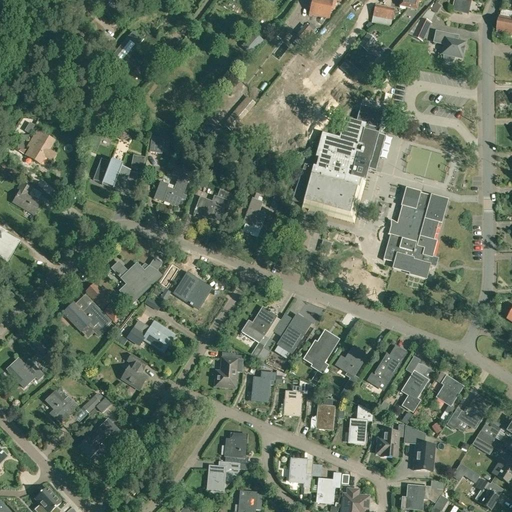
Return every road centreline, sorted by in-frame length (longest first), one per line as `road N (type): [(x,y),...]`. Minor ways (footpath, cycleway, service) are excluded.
road 1 (residential): [(475,326),(486,297),(486,39),(497,0)]
road 2 (residential): [(0,330),(109,226),(128,225),(252,272)]
road 3 (residential): [(252,272),(465,352)]
road 4 (residential): [(382,511),(376,476),(266,430)]
road 5 (residential): [(95,511),(174,389)]
road 6 (residential): [(174,389),(252,272)]
road 7 (residential): [(149,511),(224,410)]
